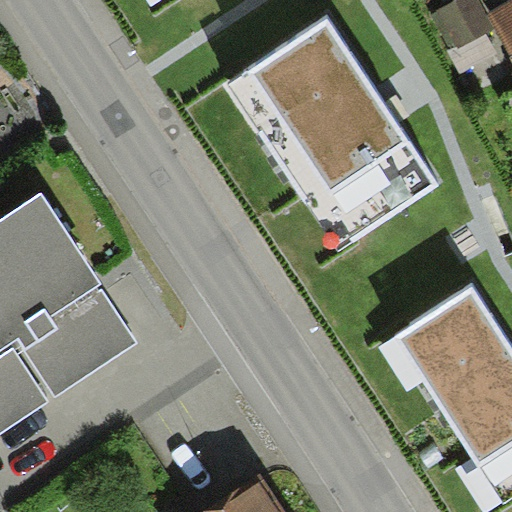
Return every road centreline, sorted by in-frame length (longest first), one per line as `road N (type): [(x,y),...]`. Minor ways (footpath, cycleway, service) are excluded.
road 1 (tertiary): [(48,0),(328,409),(386,511)]
road 2 (unknown): [(328,409),(196,501)]
